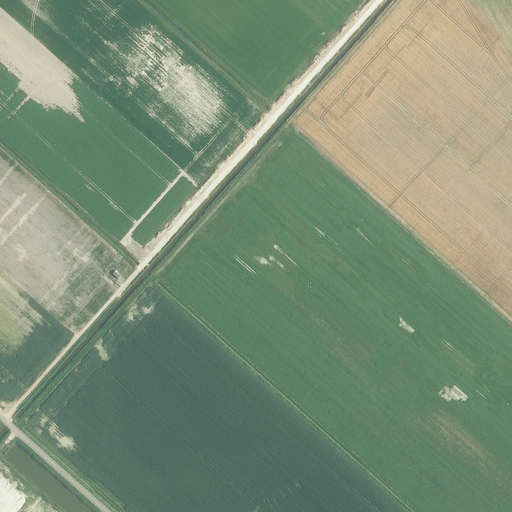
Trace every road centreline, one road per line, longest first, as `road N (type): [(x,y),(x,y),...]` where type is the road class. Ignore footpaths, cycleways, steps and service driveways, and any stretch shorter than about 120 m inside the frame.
road 1 (track): [(3,419),(139,268)]
road 2 (tertiary): [(106,511),(0,416)]
